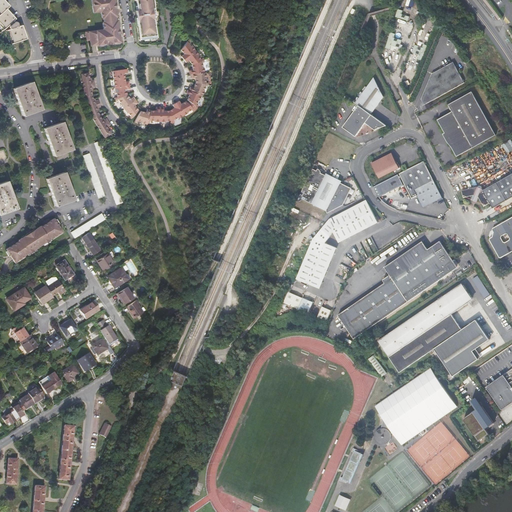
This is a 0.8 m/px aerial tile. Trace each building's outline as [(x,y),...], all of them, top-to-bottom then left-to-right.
[(10,44),(26,38),(22,25),(18,26),(16,22),(16,21),(15,21),(14,21),(13,20),(15,18),(6,8),(9,5),(3,0),(0,0),(0,27),(2,30),(1,31),(2,32),(4,31),(5,30),(10,44)] [(96,45),(97,47),(119,44),(116,22),(114,21),(114,17),(116,15),(113,0),(91,0),(93,12),(100,12),(101,17),(104,18),(104,23),(103,23),(102,24),(102,30),(85,32),(85,33),(85,38),(88,37),(89,40),(89,45),(96,45)] [(137,14),(135,14),(136,16),(137,16),(137,18),(136,18),(137,28),(138,40),(155,38),(153,16),(154,16),(152,0),(135,0),(137,11),(137,14)] [(402,10),(398,9),(396,17),(404,20),(405,15),(401,14),(402,10)] [(395,34),(390,32),(386,48),(390,49),(391,45),(396,47),(397,43),(398,39),(394,38),(395,34)] [(183,57),(185,60),(197,51),(194,46),(193,47),(190,43),(190,42),(184,52),(186,55),(183,57)] [(417,59),(422,61),(428,46),(423,44),(422,48),(418,46),(418,47),(416,50),(415,54),(419,55),(417,59)] [(197,51),(185,60),(187,63),(190,61),(194,66),(204,62),(203,60),(200,57),(201,56),(197,51)] [(204,62),(194,66),(194,71),(191,71),(191,75),(206,74),(206,68),(204,68),(204,63),(204,62)] [(422,97),(426,104),(464,83),(453,62),(431,74),(423,93),(422,97)] [(115,78),(127,77),(126,72),(130,72),(129,68),(114,70),(115,78)] [(84,90),(85,96),(92,117),(105,136),(110,132),(108,128),(107,127),(109,126),(111,124),(107,118),(104,119),(103,120),(102,119),(99,115),(98,110),(97,108),(98,107),(99,107),(100,107),(101,106),(99,100),(96,100),(94,101),(94,99),(92,95),(91,88),(91,87),(92,86),(95,86),(94,79),(91,79),(89,79),(89,77),(88,72),(81,73),(84,90)] [(206,74),(191,75),(191,79),(195,79),(196,84),(206,85),(206,84),(206,79),(207,79),(206,74)] [(116,86),(131,84),(131,80),(127,81),(127,77),(115,78),(116,86)] [(356,104),(356,105),(359,107),(371,116),(384,98),(374,79),(363,95),(356,104)] [(24,116),(42,109),(33,82),(14,89),(24,116)] [(119,98),(129,94),(128,89),(132,89),(131,84),(116,86),(117,92),(118,92),(118,97),(119,98)] [(206,85),(196,84),(194,88),(190,87),(189,90),(202,97),(205,91),(204,90),(206,86),(206,85)] [(202,97),(189,90),(187,94),(190,96),(188,101),(196,107),(197,105),(199,101),(200,102),(202,97)] [(363,95),(360,93),(353,102),(356,104),(363,95)] [(125,109),(137,100),(135,97),(132,99),(129,94),(119,98),(119,99),(122,103),(122,104),(125,109)] [(448,144),(456,157),(495,135),(472,94),(449,107),(452,113),(437,121),(447,137),(450,143),(448,144)] [(133,118),(140,109),(137,105),(140,103),(137,100),(125,109),(128,113),(129,112),(132,116),(133,118)] [(181,110),(184,116),(189,113),(193,110),(194,110),(185,103),(182,104),(180,101),(177,103),(181,110)] [(179,119),(184,116),(181,110),(177,103),(173,105),(175,108),(170,111),(173,121),(174,120),(178,118),(179,119)] [(154,122),(161,122),(161,107),(157,107),(157,110),(151,110),(148,120),(150,121),(154,121),(154,122)] [(173,121),(170,111),(165,110),(165,107),(161,107),(161,122),(166,122),(167,121),(171,121),(173,121)] [(377,130),(386,127),(371,116),(359,107),(343,129),(356,138),(366,124),(376,131),(377,130)] [(148,120),(151,110),(151,109),(148,108),(146,111),(143,110),(136,118),(138,119),(142,120),(141,121),(147,123),(148,120)] [(54,156),(73,149),(63,122),(44,129),(54,156)] [(123,201),(101,139),(94,141),(116,203),(123,201)] [(511,140),(510,139),(502,145),(508,153),(511,150),(511,140)] [(371,163),(379,178),(399,168),(398,164),(391,152),(371,163)] [(105,196),(90,153),(84,156),(95,187),(99,198),(105,196)] [(399,173),(412,198),(417,195),(423,207),(443,197),(424,161),(399,173)] [(300,197),(327,211),(332,209),(335,210),(344,206),(352,189),(322,174),(322,172),(319,170),(319,169),(317,171),(314,170),(300,197)] [(56,206),(75,200),(65,172),(47,179),(56,206)] [(491,203),(493,208),(511,197),(511,174),(484,190),(484,189),(483,187),(482,186),(481,186),(480,186),(478,186),(463,190),(464,198),(476,195),(480,197),(485,206),(491,203)] [(0,214),(18,208),(8,181),(0,183),(0,214)] [(385,181),(374,186),(376,189),(386,184),(385,181)] [(308,252),(299,272),(322,282),(333,256),(336,248),(329,245),(333,233),(338,243),(379,222),(379,221),(381,220),(379,216),(377,217),(367,200),(349,209),(330,219),(316,236),(313,240),(308,252)] [(71,232),(74,238),(105,219),(101,213),(71,232)] [(511,217),(493,228),(493,229),(494,232),(492,237),(491,238),(490,240),(500,257),(501,257),(511,251),(511,217)] [(13,244),(12,245),(7,248),(16,261),(25,255),(24,255),(52,237),(53,238),(62,231),(54,218),(50,221),(49,220),(46,222),(47,223),(44,224),(42,226),(41,226),(32,231),(29,232),(30,233),(28,234),(19,240),(17,242),(16,241),(13,243),(13,244)] [(100,250),(93,239),(86,244),(93,255),(100,250)] [(339,316),(355,339),(427,289),(452,271),(454,269),(455,263),(456,259),(453,259),(440,241),(428,250),(422,242),(385,268),(390,275),(384,280),(384,281),(386,283),(375,291),(373,289),(372,288),(359,297),(359,298),(361,300),(350,308),(349,305),(347,305),(342,309),(342,310),(343,312),(339,316)] [(108,253),(106,251),(95,259),(102,270),(105,268),(107,267),(108,269),(111,267),(110,265),(114,262),(110,258),(115,255),(112,251),(108,253)] [(65,280),(74,274),(65,260),(56,266),(65,280)] [(121,268),(120,266),(115,269),(116,271),(107,277),(114,288),(129,279),(122,267),(121,268)] [(58,280),(47,287),(53,295),(59,292),(60,294),(65,291),(58,280)] [(47,287),(46,285),(35,293),(42,304),(53,296),(53,295),(47,287)] [(463,329),(453,314),(468,303),(466,302),(470,299),(472,298),(464,285),(462,287),(458,289),(457,287),(379,341),(401,372),(435,348),(463,329)] [(124,304),(136,296),(133,292),(131,293),(127,287),(117,294),(124,304)] [(19,305),(30,298),(24,288),(7,299),(14,310),(20,307),(19,305)] [(305,298),(289,292),(285,304),(300,309),(305,298)] [(131,311),(130,312),(134,319),(143,313),(138,305),(139,303),(137,300),(128,306),(131,311)] [(86,319),(99,310),(94,302),(80,311),(86,319)] [(477,319),(463,329),(435,348),(454,376),(481,358),(475,350),(489,340),(491,339),(477,319)] [(76,329),(70,320),(60,327),(66,336),(76,329)] [(96,324),(105,338),(109,344),(117,339),(108,326),(107,326),(103,320),(96,324)] [(19,342),(28,337),(21,326),(15,329),(12,330),(19,342)] [(37,346),(30,335),(28,337),(19,342),(26,353),(37,346)] [(44,349),(47,353),(63,343),(58,335),(47,342),(49,346),(44,349)] [(111,354),(114,352),(113,351),(109,344),(105,338),(102,340),(102,339),(91,346),(97,355),(107,349),(111,354)] [(84,371),(95,364),(89,353),(78,361),(84,371)] [(374,355),(369,359),(382,377),(387,374),(379,362),(374,355)] [(61,372),(68,382),(73,379),(72,377),(78,373),(73,365),(61,372)] [(431,368),(375,406),(383,418),(380,428),(381,428),(382,428),(383,428),(384,428),(385,428),(386,429),(387,430),(388,430),(389,431),(389,432),(390,432),(390,433),(390,434),(392,432),(401,445),(457,406),(431,368)] [(511,368),(486,386),(502,409),(511,402),(511,368)] [(58,387),(62,384),(55,374),(52,377),(58,387)] [(51,393),(57,389),(56,388),(58,387),(52,377),(49,378),(52,383),(48,385),(47,384),(42,388),(47,396),(51,394),(51,393)] [(44,399),(45,398),(38,387),(28,394),(28,395),(34,403),(43,397),(44,399)] [(31,405),(34,403),(28,395),(19,401),(24,409),(31,405)] [(464,419),(479,441),(490,434),(486,428),(494,423),(477,398),(472,402),(478,410),(464,419)] [(12,409),(18,419),(24,415),(17,405),(12,408),(12,409)] [(10,424),(18,419),(12,409),(2,416),(6,423),(8,422),(10,424)] [(111,427),(104,424),(99,435),(105,438),(111,427)] [(61,453),(71,453),(74,427),(64,426),(61,453)] [(390,435),(390,434),(390,433),(390,432),(389,432),(389,431),(388,430),(387,430),(386,429),(385,428),(384,428),(383,428),(382,428),(381,428),(380,428),(379,428),(378,429),(377,429),(376,430),(375,431),(375,432),(374,433),(374,434),(373,436),(373,437),(374,438),(374,440),(375,441),(376,442),(377,443),(379,444),(380,445),(382,445),(384,445),(385,444),(386,444),(388,443),(389,441),(390,440),(390,438),(391,437),(390,435)] [(364,455),(356,451),(343,480),(352,484),(364,455)] [(68,480),(71,453),(61,453),(59,479),(68,480)] [(17,459),(8,459),(6,483),(15,484),(17,459)] [(32,511),(41,511),(44,487),(35,486),(32,511)] [(349,500),(339,496),(335,505),(345,509),(349,500)]
